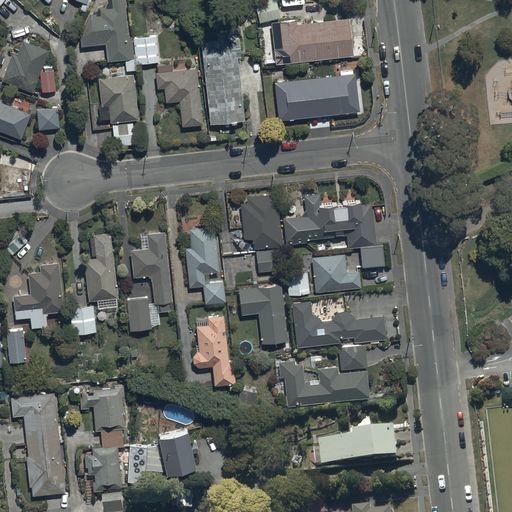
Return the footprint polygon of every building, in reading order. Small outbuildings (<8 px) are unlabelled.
[(125,0),(112,0),(113,6),(100,7),(101,13),(90,14),(79,40),(80,48),(106,45),(107,62),(126,61),(127,73),(137,72),(136,64),(159,62),(156,35),(128,38),(125,0)] [(276,0),(265,0),(254,3),(259,23),(281,17),(276,0)] [(295,19),(270,22),(275,65),(354,56),(349,18),(296,23),(295,19)] [(218,43),(203,44),(210,126),(245,123),(239,60),(241,59),(240,40),(236,40),(236,32),(217,34),(218,43)] [(47,49),(22,40),(16,56),(13,54),(3,81),(32,92),(55,90),(53,70),(40,71),(47,49)] [(172,64),(157,65),(158,73),(156,73),(157,90),(165,89),(166,103),(180,102),(182,127),(203,125),(197,68),(172,70),(172,64)] [(356,75),(276,82),(280,121),(360,113),(356,75)] [(134,77),(99,80),(101,107),(109,106),(111,123),(138,121),(134,77)] [(31,113),(0,101),(0,131),(21,139),(31,113)] [(57,105),(37,108),(40,130),(60,128),(57,105)] [(133,123),(112,125),(114,146),(135,144),(133,123)] [(248,202),(241,203),(244,239),(253,238),(254,248),(282,246),(277,194),(247,197),(248,202)] [(306,216),(283,217),(285,241),(347,236),(348,247),(375,245),(371,202),(321,204),(320,194),(305,195),(306,216)] [(204,274),(219,272),(214,226),(189,228),(191,247),(184,248),(190,288),(203,286),(206,304),(226,301),(224,281),(205,283),(204,274)] [(148,248),(131,250),(134,278),(152,276),(155,297),(126,301),(129,331),(152,328),(152,325),(160,324),(159,313),(169,312),(168,302),(173,302),(165,232),(146,234),(148,248)] [(20,234),(4,248),(11,257),(27,243),(20,234)] [(110,234),(94,235),(96,259),(85,261),(89,302),(117,299),(110,234)] [(307,271),(286,273),(288,295),(361,288),(359,270),(346,272),(344,255),(311,258),(313,280),(308,280),(307,271)] [(31,294),(13,295),(15,319),(30,318),(31,327),(47,326),(46,314),(62,312),(59,263),(39,264),(40,273),(29,273),(31,294)] [(282,284),(238,288),(241,314),(259,312),(262,344),(287,342),(282,284)] [(295,346),(341,342),(341,338),(354,337),(354,341),(385,339),(383,316),(354,318),(347,312),(334,313),(331,320),(321,321),(320,314),(313,315),(311,300),(292,302),(295,346)] [(94,305),(69,307),(71,333),(96,332),(94,305)] [(223,316),(207,318),(207,326),(197,327),(199,351),(196,353),(193,358),(194,364),(200,367),(213,366),(214,384),(236,382),(234,363),(228,363),(223,316)] [(22,328),(5,330),(9,363),(26,360),(22,328)] [(365,345),(338,347),(341,370),(368,368),(365,345)] [(295,361),(279,362),(280,378),(285,378),(287,406),(368,398),(367,371),(337,373),(337,367),(318,368),(319,380),(303,381),(302,364),(295,364),(295,361)] [(103,448),(118,448),(124,447),(122,429),(125,429),(122,396),(124,396),(123,385),(114,385),(114,387),(97,389),(97,392),(93,392),(92,386),(81,387),(82,398),(80,398),(81,408),(93,407),(95,431),(101,430),(103,448)] [(26,392),(10,393),(13,417),(22,416),(30,496),(65,492),(56,393),(27,395),(26,392)] [(159,437),(160,444),(147,447),(129,446),(128,479),(145,480),(145,471),(166,471),(167,475),(196,469),(188,430),(159,437)] [(356,441),(319,443),(321,467),(398,462),(396,433),(355,436),(356,441)] [(118,448),(103,448),(91,449),(91,455),(84,455),(84,466),(88,466),(88,475),(94,475),(94,481),(92,481),(92,491),(103,491),(103,489),(121,488),(118,448)] [(174,504),(192,506),(194,486),(176,484),(174,504)] [(124,511),(122,495),(103,497),(104,511),(124,511)] [(325,511),(324,501),(302,504),(302,511),(325,511)] [(352,511),(390,511),(390,504),(369,507),(368,502),(352,504),(352,511)]
